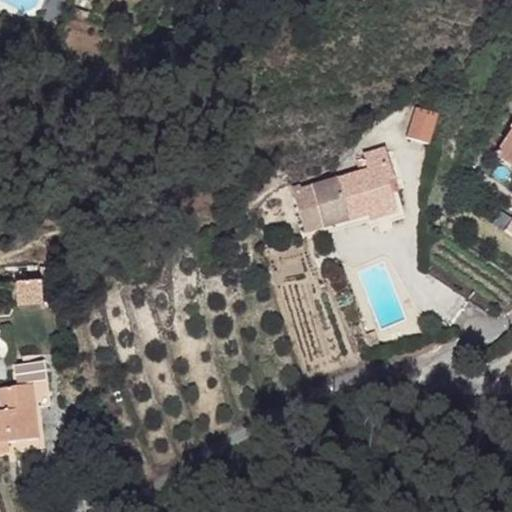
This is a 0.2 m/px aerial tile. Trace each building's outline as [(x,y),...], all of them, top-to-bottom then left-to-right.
[(251,0),(215,0),(214,6),(248,14),(251,0)] [(438,115),(416,108),(408,136),(429,143),(438,115)] [(511,133),(498,154),(511,163),(511,133)] [(364,154),(369,169),(302,187),(301,183),(292,186),(305,233),(369,215),(370,220),(397,212),(391,192),(398,190),(386,148),(364,154)] [(503,229),(511,217),(501,211),(493,223),(503,229)] [(11,284),(14,308),(37,306),(35,281),(11,284)] [(0,313),(14,309),(6,283),(0,284),(0,313)] [(376,332),(367,335),(372,349),(380,346),(376,332)] [(46,361),(14,363),(16,384),(32,383),(33,406),(49,405),(46,361)] [(0,457),(5,457),(4,448),(34,446),(29,392),(0,394),(0,457)]
